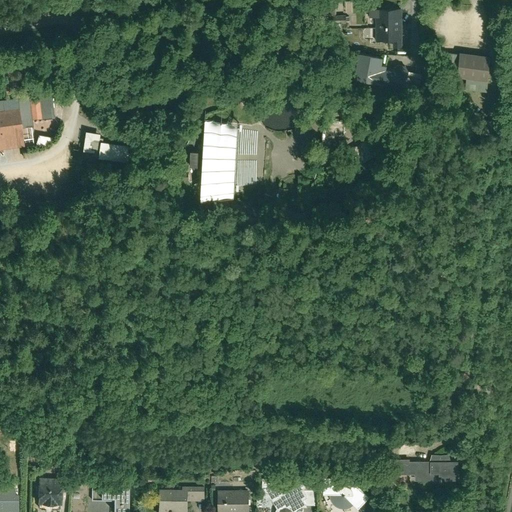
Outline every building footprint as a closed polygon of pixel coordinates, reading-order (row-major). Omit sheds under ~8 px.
[(401,17),(368,16),(368,26),(375,26),(375,48),(391,48),(391,55),(401,55),(401,17)] [(463,86),(494,88),(496,62),(464,60),(463,86)] [(381,65),(359,61),(354,83),(403,93),(407,78),(404,73),(397,71),(392,73),(391,78),(385,76),(386,72),(379,71),(381,65)] [(55,93),(0,98),(0,145),(30,143),(27,121),(58,118),(55,93)] [(348,124),(334,124),(334,118),(324,118),(324,150),(333,150),(333,143),(348,143),(348,124)] [(105,131),(89,129),(87,149),(95,150),(94,155),(131,159),(132,143),(104,140),(105,131)] [(390,143),(384,132),(345,152),(353,167),(377,154),(376,151),(390,143)] [(203,142),(203,150),(196,150),(196,158),(196,165),(202,165),(202,175),(207,175),(208,161),(208,142),(203,142)] [(415,450),(399,451),(399,466),(422,465),(422,471),(437,471),(464,471),(464,460),(464,453),(455,453),(455,447),(438,447),(438,454),(415,454),(415,450)] [(325,501),(329,506),(335,510),(342,511),(351,511),(358,509),(362,504),(360,502),(370,490),(353,471),(324,471),(324,487),(326,487),(325,493),(324,494),(325,501)] [(64,474),(39,473),(39,499),(64,499),(64,474)] [(262,486),(263,504),(275,505),(274,511),(271,511),(270,511),(305,511),(308,511),(308,509),(310,506),(310,505),(307,504),(312,500),(310,495),(312,492),(309,486),(312,484),(306,475),(304,477),(302,474),(268,474),(269,486),(262,486)] [(0,502),(15,503),(15,492),(15,483),(12,483),(12,479),(0,478),(0,502)] [(98,493),(98,478),(89,478),(89,493),(98,493)] [(124,479),(98,478),(98,493),(111,493),(110,506),(124,506),(124,479)] [(187,480),(187,483),(160,483),(159,511),(193,511),(194,498),(210,498),(210,481),(187,480)] [(257,484),(224,484),(223,508),(257,509),(257,484)]
